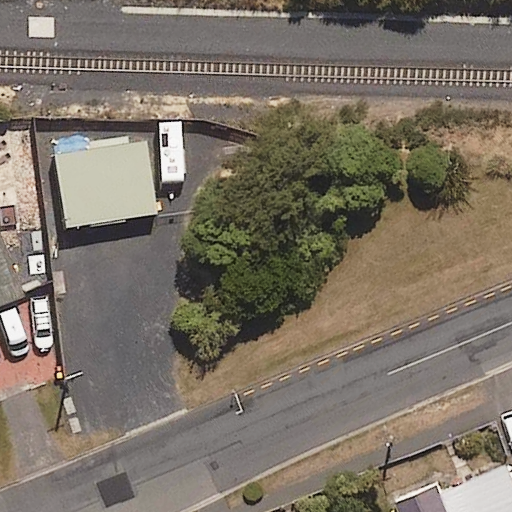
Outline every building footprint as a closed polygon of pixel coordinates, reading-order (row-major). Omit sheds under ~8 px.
[(7,128),(0,128),(0,230),(19,228),(7,128)] [(171,182),(164,138),(52,157),(65,234),(155,218),(149,186),(171,182)] [(0,309),(23,301),(0,245),(0,309)] [(511,511),(511,478),(507,466),(440,492),(448,511),(511,511)] [(448,511),(440,492),(394,509),(394,511),(448,511)]
